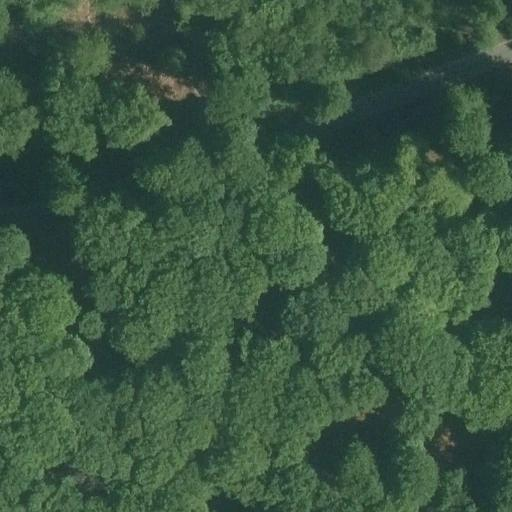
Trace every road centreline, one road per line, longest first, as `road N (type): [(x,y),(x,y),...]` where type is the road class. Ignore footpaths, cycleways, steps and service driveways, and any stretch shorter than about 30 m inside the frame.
road 1 (tertiary): [(511,48),(207,166),(0,222)]
road 2 (track): [(186,0),(207,166)]
